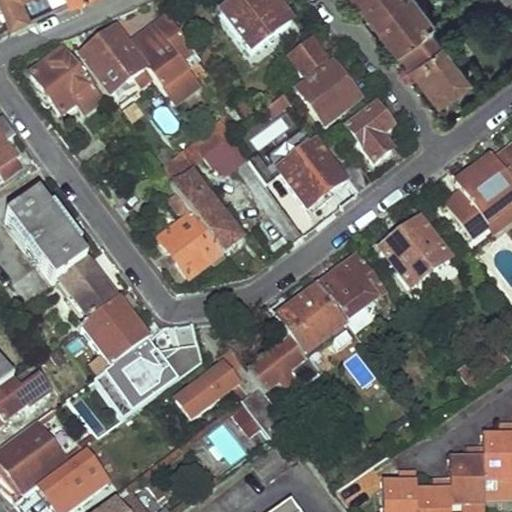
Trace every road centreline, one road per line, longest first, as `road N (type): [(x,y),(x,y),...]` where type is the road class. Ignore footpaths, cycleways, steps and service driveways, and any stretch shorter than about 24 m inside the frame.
road 1 (residential): [(0,87),(174,309),(205,308),(259,287),(441,149)]
road 2 (residential): [(328,0),(441,149)]
road 3 (residential): [(511,379),(374,478)]
road 4 (residential): [(0,55),(127,1)]
